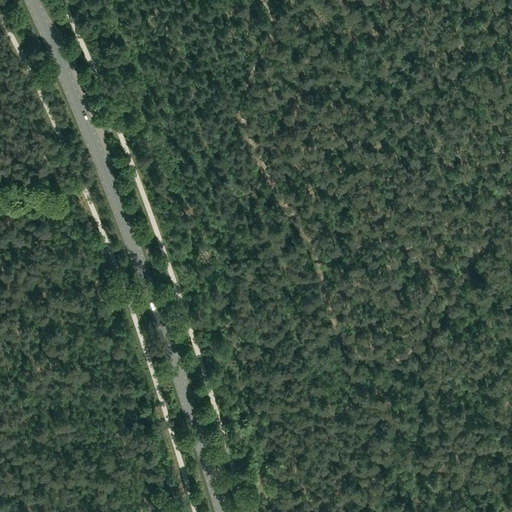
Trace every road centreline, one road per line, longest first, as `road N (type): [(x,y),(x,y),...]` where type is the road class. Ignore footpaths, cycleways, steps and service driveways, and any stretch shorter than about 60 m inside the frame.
road 1 (track): [(261,0),(272,28),(244,93),(245,128),(313,247),(335,330),(354,354),(392,361),(423,340),(511,186)]
road 2 (secondary): [(221,511),(141,268),(30,0)]
